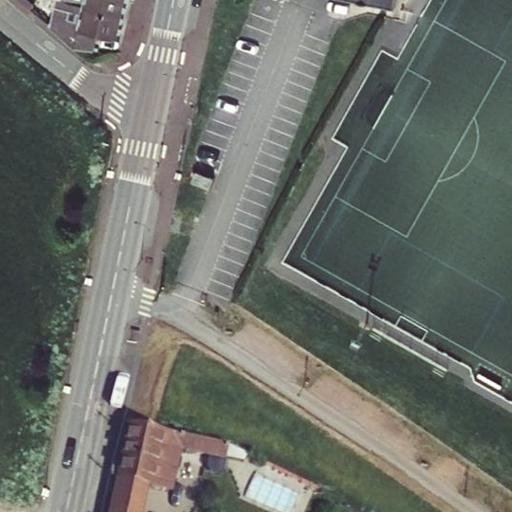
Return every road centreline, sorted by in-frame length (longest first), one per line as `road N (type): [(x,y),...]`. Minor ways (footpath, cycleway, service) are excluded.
road 1 (unclassified): [(111,294),(183,317),(475,511)]
road 2 (primary): [(111,294),(66,511)]
road 3 (primary): [(150,107),(111,294)]
road 4 (residential): [(0,12),(88,84),(150,107)]
